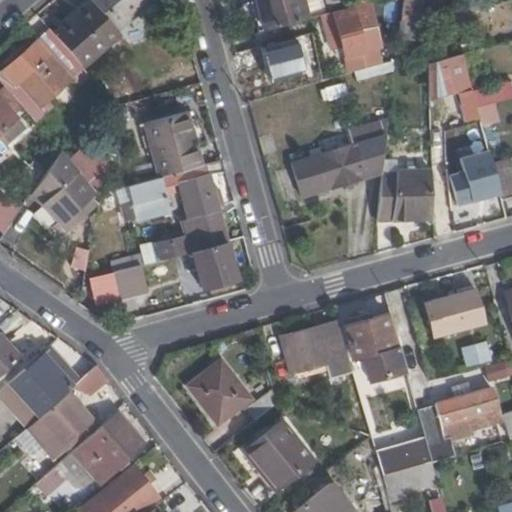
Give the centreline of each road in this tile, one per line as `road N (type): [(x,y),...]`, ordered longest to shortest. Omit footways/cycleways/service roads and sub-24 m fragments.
road 1 (residential): [(199,0),(281,301)]
road 2 (residential): [(281,301),(511,237)]
road 3 (residential): [(237,511),(108,354)]
road 4 (residential): [(108,354),(281,301)]
road 5 (residential): [(108,354),(0,273)]
